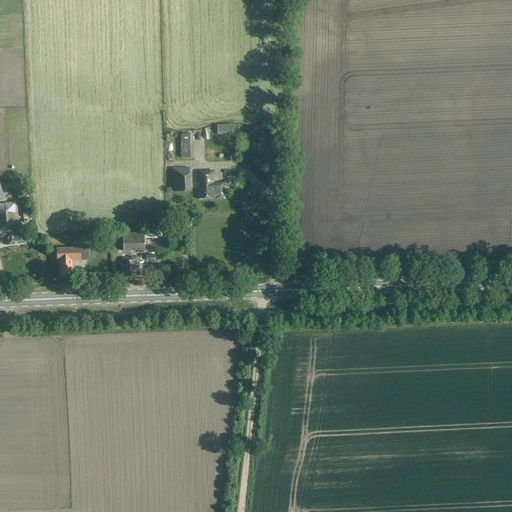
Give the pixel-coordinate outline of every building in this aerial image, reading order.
[(231,126),(217,127),(218,134),(232,133),(231,126)] [(247,132),(246,151),(255,151),(256,132),(247,132)] [(193,157),(193,142),(193,134),(181,134),(180,142),(181,158),(193,157)] [(172,168),(173,192),(191,192),(190,168),(172,168)] [(224,198),(224,188),(224,186),(230,186),(230,183),(233,183),(233,181),(224,181),(224,183),(218,183),(214,183),(214,170),(199,171),(199,189),(199,199),(224,198)] [(0,203),(0,237),(5,236),(6,246),(24,243),(23,234),(19,234),(14,202),(0,203)] [(144,233),(123,234),(124,252),(145,251),(144,233)] [(57,261),(59,261),(60,278),(73,277),(71,260),(79,260),(88,259),(87,245),(78,246),(78,247),(56,249),(57,261)] [(122,259),(124,278),(140,276),(138,258),(122,259)]
